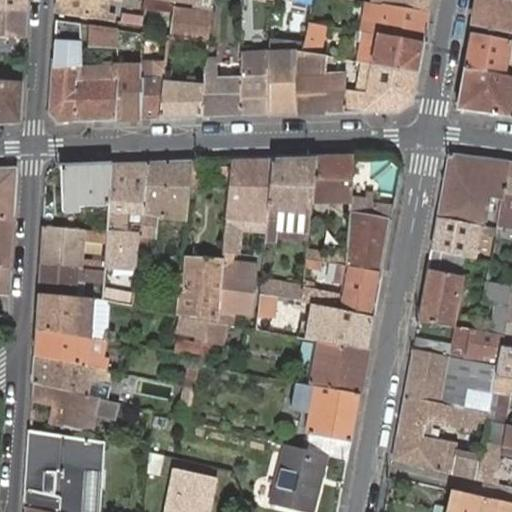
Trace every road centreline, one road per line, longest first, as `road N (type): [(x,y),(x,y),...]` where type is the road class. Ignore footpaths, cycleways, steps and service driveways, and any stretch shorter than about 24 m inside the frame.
road 1 (residential): [(36,146),(429,136)]
road 2 (residential): [(367,462),(429,136)]
road 3 (residential): [(36,146),(23,355)]
road 4 (residential): [(23,355),(13,511)]
road 5 (residential): [(367,462),(511,495)]
road 6 (residential): [(44,0),(36,146)]
road 7 (residential): [(429,136),(452,0)]
